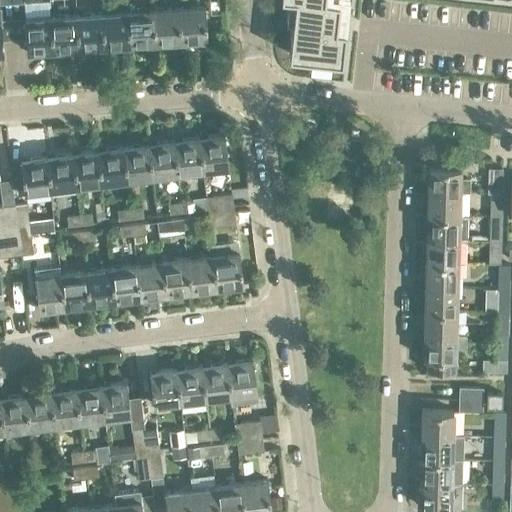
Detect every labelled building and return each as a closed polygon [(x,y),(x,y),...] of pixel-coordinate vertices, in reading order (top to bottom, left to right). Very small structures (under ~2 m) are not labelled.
[(294,0),(288,52),(341,58),(345,26),(335,25),(338,0),(294,0)] [(204,5),(178,7),(180,40),(206,38),(204,5)] [(155,42),(180,40),(178,7),(152,9),(155,42)] [(152,9),(127,11),(129,44),(132,43),(135,48),(143,48),(145,42),(155,42),(152,9)] [(104,45),(129,44),(127,11),(101,12),(104,45)] [(78,47),(104,45),(101,12),(76,14),(78,47)] [(50,16),(53,49),(55,49),(58,54),(67,53),(69,48),(78,47),(76,14),(50,16)] [(53,49),(50,16),(24,18),(26,51),(30,50),(32,56),(42,55),(43,50),(53,49)] [(224,133),(198,136),(202,169),(228,166),(224,133)] [(177,172),(202,169),(198,136),(173,139),(177,172)] [(151,175),(177,172),(173,139),(148,143),(151,175)] [(122,146),(126,179),(151,175),(148,143),(122,146)] [(97,149),(101,182),(126,179),(122,146),(97,149)] [(75,185),(101,182),(97,149),(71,152),(75,185)] [(50,188),(75,185),(71,152),(46,155),(50,188)] [(24,191),(50,188),(46,155),(20,158),(24,191)] [(428,165),(427,191),(459,191),(469,192),(470,177),(460,177),(460,166),(428,165)] [(487,192),(490,192),(501,192),(502,167),(488,167),(487,192)] [(459,191),(427,191),(427,213),(459,214),(459,191)] [(490,214),(501,214),(501,192),(490,192),(490,214)] [(208,208),(233,205),(231,193),(206,196),(208,208)] [(180,201),(181,212),(194,210),(193,200),(180,201)] [(169,213),(181,212),(180,201),(168,203),(169,213)] [(26,202),(14,203),(17,228),(29,227),(26,202)] [(14,203),(2,205),(6,230),(17,228),(14,203)] [(129,207),(131,218),(143,216),(142,205),(129,207)] [(118,219),(131,218),(129,207),(117,209),(118,219)] [(210,227),(235,224),(233,211),(209,214),(210,227)] [(79,213),(80,224),(93,223),(91,212),(79,213)] [(68,226),(80,224),(79,213),(66,215),(68,226)] [(459,214),(427,213),(426,237),(458,237),(466,238),(467,214),(459,214)] [(489,238),(500,238),(501,214),(490,214),(489,238)] [(183,217),(184,228),(196,227),(195,216),(183,217)] [(184,232),(184,228),(183,217),(157,221),(159,235),(184,232)] [(131,224),(133,234),(145,233),(144,222),(131,224)] [(120,236),(133,234),(131,224),(119,225),(120,236)] [(17,228),(20,253),(32,252),(29,227),(17,228)] [(6,230),(9,255),(20,253),(17,228),(6,230)] [(81,230),(82,241),(95,239),(93,228),(81,230)] [(0,255),(9,255),(6,230),(0,230),(0,255)] [(70,242),(82,241),(81,230),(68,232),(70,242)] [(458,237),(426,237),(425,261),(457,261),(458,237)] [(500,262),(500,238),(489,238),(489,262),(500,262)] [(212,254),(216,286),(242,283),(237,240),(211,243),(212,254)] [(190,290),(216,286),(212,254),(186,257),(190,290)] [(165,293),(190,290),(186,257),(161,260),(165,293)] [(140,296),(165,293),(161,260),(136,263),(140,296)] [(457,261),(425,261),(425,283),(457,284),(457,261)] [(114,299),(140,296),(136,263),(111,266),(114,299)] [(497,286),(509,286),(510,264),(498,264),(497,286)] [(89,302),(114,299),(111,266),(85,269),(89,302)] [(14,269),(15,279),(23,278),(22,268),(14,269)] [(64,306),(89,302),(85,269),(60,273),(64,306)] [(38,309),(64,306),(60,273),(34,276),(38,309)] [(457,284),(425,283),(424,307),(456,308),(457,284)] [(496,309),(508,309),(509,286),(497,286),(496,309)] [(456,308),(424,307),(423,331),(455,332),(456,308)] [(496,333),(508,333),(508,309),(496,309),(496,333)] [(455,332),(423,331),(423,356),(427,357),(426,369),(454,369),(455,346),(465,346),(466,333),(455,332)] [(506,370),(508,333),(496,333),(495,359),(483,359),(482,370),(506,370)] [(226,362),(230,394),(231,403),(257,399),(256,391),(252,358),(226,362)] [(204,398),(230,394),(226,362),(200,365),(204,398)] [(179,401),(204,398),(200,365),(175,368),(179,401)] [(153,404),(179,401),(175,368),(149,371),(153,404)] [(126,381),(100,384),(104,417),(130,414),(126,381)] [(79,420),(104,417),(100,384),(75,387),(79,420)] [(459,397),(483,397),(483,387),(459,386),(459,397)] [(53,423),(79,420),(75,387),(49,391),(53,423)] [(28,427),(53,423),(49,391),(24,394),(28,427)] [(502,406),(502,392),(487,392),(486,406),(502,406)] [(0,408),(3,430),(28,427),(24,394),(0,396),(0,408)] [(483,397),(459,397),(458,410),(482,411),(483,397)] [(421,432),(453,433),(453,409),(421,409),(421,432)] [(493,434),(505,434),(505,411),(494,411),(493,434)] [(236,435),(261,432),(259,420),(235,423),(236,435)] [(147,452),(159,451),(156,425),(144,427),(147,452)] [(208,428),(210,438),(222,437),(221,426),(208,428)] [(134,444),(135,454),(147,452),(144,427),(132,428),(134,444)] [(197,440),(210,438),(208,428),(196,429),(197,440)] [(420,455),(452,456),(453,433),(421,432),(420,455)] [(504,457),(505,434),(493,434),(492,457),(504,457)] [(239,453),(263,450),(262,438),(237,441),(239,453)] [(210,444),(212,455),(224,453),(223,443),(210,444)] [(124,458),(135,457),(135,454),(134,444),(122,446),(124,458)] [(199,457),(212,455),(210,444),(198,446),(199,457)] [(83,450),(84,461),(96,459),(95,448),(83,450)] [(72,462),(84,461),(83,450),(70,451),(72,462)] [(163,476),(159,451),(147,452),(150,477),(163,476)] [(147,452),(135,454),(135,457),(138,479),(150,477),(147,452)] [(32,456),(33,467),(45,465),(44,455),(32,456)] [(419,479),(451,479),(452,456),(420,455),(419,479)] [(21,468),(33,467),(32,456),(19,457),(21,468)] [(503,481),(504,457),(492,457),(492,480),(493,480),(503,481)] [(85,466),(86,477),(98,476),(97,464),(85,466)] [(74,479),(86,477),(85,466),(73,468),(74,479)] [(0,480),(0,493),(14,486),(7,476),(0,480)] [(267,479),(241,482),(244,511),(267,511),(271,511),(267,479)] [(419,479),(419,505),(430,505),(429,511),(450,511),(450,505),(461,506),(461,480),(451,479),(419,479)] [(503,481),(493,480),(492,498),(503,499),(503,481)] [(218,511),(244,511),(241,482),(215,485),(218,511)] [(192,511),(218,511),(215,485),(190,488),(192,511)] [(14,486),(0,493),(0,508),(21,497),(14,486)] [(166,511),(192,511),(190,488),(164,491),(166,511)] [(0,508),(0,511),(17,511),(27,507),(21,497),(0,508)] [(115,503),(116,511),(142,511),(141,500),(115,503)] [(90,511),(116,511),(115,503),(90,506),(90,511)]
